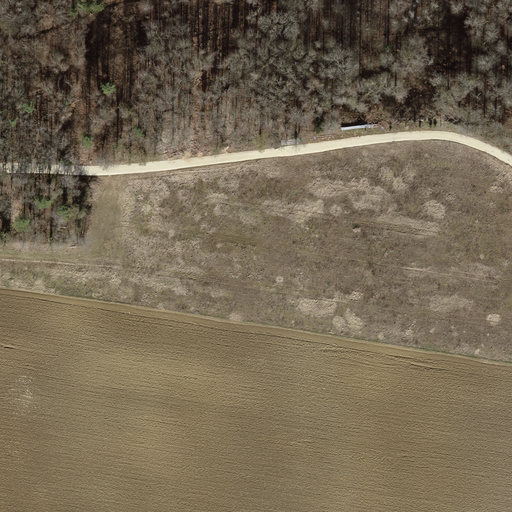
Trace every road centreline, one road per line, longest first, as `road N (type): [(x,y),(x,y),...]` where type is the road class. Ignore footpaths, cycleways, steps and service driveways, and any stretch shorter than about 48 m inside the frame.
road 1 (track): [(511,156),(448,129),(99,170),(0,167)]
road 2 (track): [(0,35),(124,0)]
